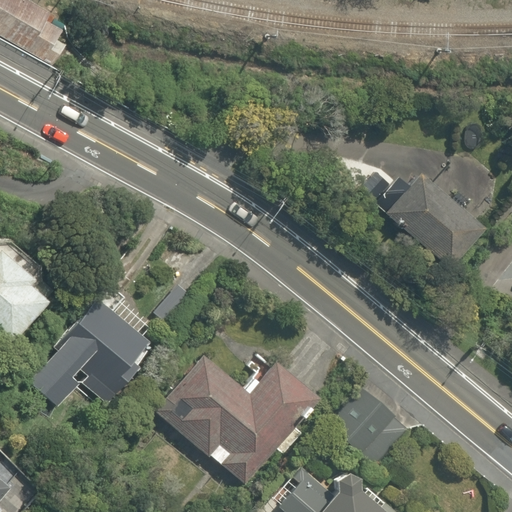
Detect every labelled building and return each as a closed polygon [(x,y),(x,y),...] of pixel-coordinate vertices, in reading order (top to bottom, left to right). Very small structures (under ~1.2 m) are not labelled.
[(0,0),(0,38),(50,66),(72,27),(22,0),(0,0)] [(331,175),(369,202),(388,176),(350,149),(331,175)] [(411,169),(374,211),(438,267),(475,225),(411,169)] [(0,335),(9,343),(49,292),(0,253),(0,335)] [(71,368),(80,376),(100,393),(145,341),(94,297),(25,378),(56,404),(73,384),(64,376),(71,368)] [(239,387),(193,350),(145,409),(239,487),(316,394),(267,354),(239,387)] [(401,421),(352,384),(319,428),(367,465),(401,421)] [(379,511),(338,475),(323,491),(301,472),(270,507),(275,511),(379,511)]
